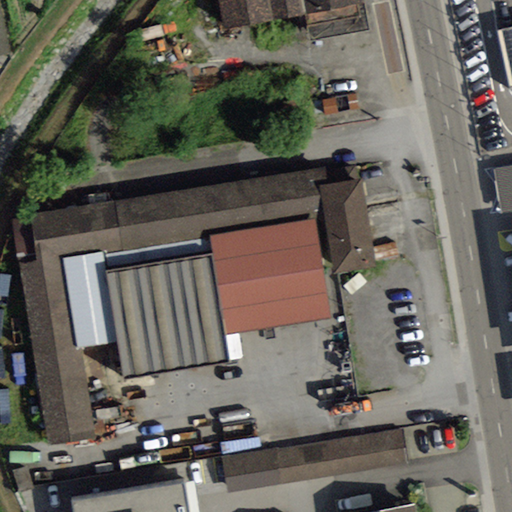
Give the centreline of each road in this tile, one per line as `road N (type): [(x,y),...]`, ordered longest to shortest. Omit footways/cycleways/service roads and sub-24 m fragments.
road 1 (primary): [(511,508),(457,167),(419,0)]
road 2 (unknown): [(216,53),(360,54),(385,134)]
